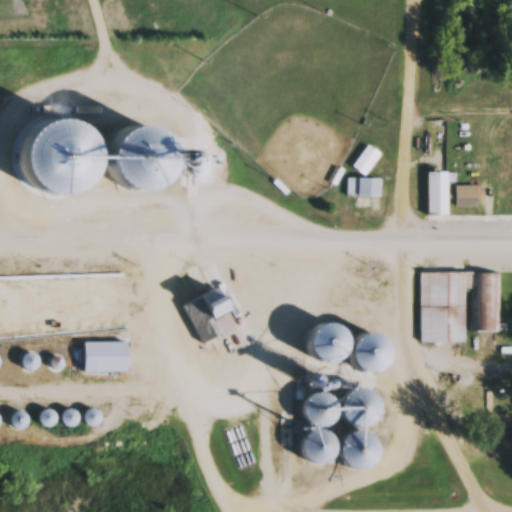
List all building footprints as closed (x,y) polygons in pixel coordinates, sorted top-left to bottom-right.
[(64,93),(3,95),(6,199),(42,198),(43,216),(68,215),(64,93)] [(131,223),(144,218),(140,207),(182,192),(173,168),(163,171),(152,140),(107,157),(131,223)] [(449,174),(427,174),(427,216),(449,216),(449,174)] [(347,197),(383,197),(383,180),(347,180),(347,197)] [(479,209),(479,187),(457,187),(457,209),(479,209)] [(498,333),(498,275),(420,274),(419,345),(467,346),(467,333),(498,333)] [(82,345),(82,373),(129,373),(129,345),(82,345)]
